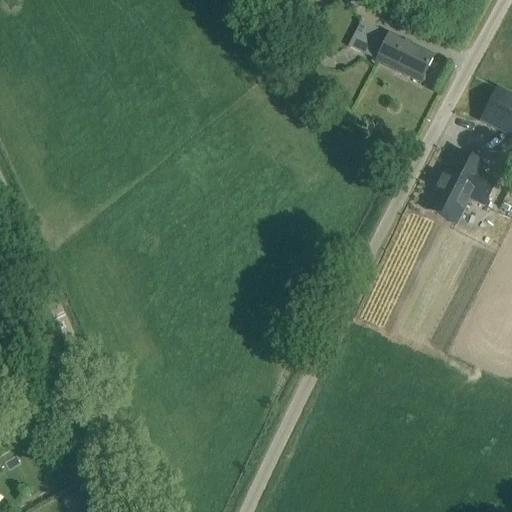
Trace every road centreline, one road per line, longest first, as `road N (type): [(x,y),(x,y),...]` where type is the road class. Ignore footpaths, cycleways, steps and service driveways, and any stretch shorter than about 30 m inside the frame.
road 1 (unclassified): [(246,511),(505,0)]
road 2 (unclassified): [(140,511),(0,192)]
